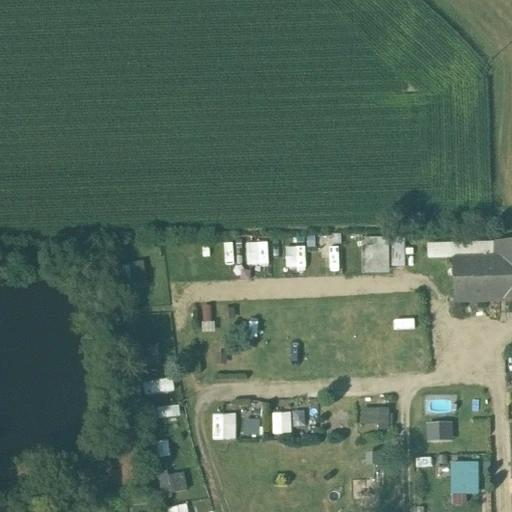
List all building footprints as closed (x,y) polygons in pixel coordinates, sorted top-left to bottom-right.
[(392,271),(391,237),(365,238),(367,272),(392,271)] [(511,244),(493,245),(494,259),(447,262),(449,305),(511,300),(511,244)] [(289,269),(309,269),(309,246),(289,246),(289,269)] [(341,266),(342,250),(324,249),(323,265),(341,266)] [(162,334),(157,308),(130,313),(135,338),(162,334)] [(297,357),(322,357),(323,341),(297,341),(297,357)] [(149,391),(175,388),(174,380),(148,383),(149,391)] [(276,410),(276,434),(297,434),(297,410),(276,410)] [(240,439),(240,413),(215,413),(215,438),(240,439)] [(332,429),(348,429),(348,417),(332,418),(332,429)] [(248,419),(248,433),(263,434),(263,419),(248,419)] [(457,440),(456,421),(428,422),(429,441),(457,440)] [(454,494),(482,494),(482,461),(454,461),(454,494)]
